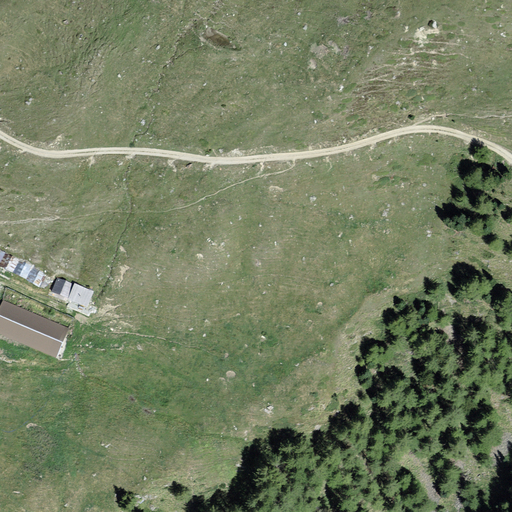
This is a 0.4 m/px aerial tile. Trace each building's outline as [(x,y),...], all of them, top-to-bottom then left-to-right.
[(19,260),(1,252),(0,254),(0,262),(1,263),(0,265),(14,271),(19,260)] [(31,268),(20,262),(15,272),(26,277),(31,268)] [(45,275),(33,269),(28,279),(39,286),(45,275)] [(72,284),(57,279),(52,291),(67,297),(72,284)] [(92,292),(75,285),(69,298),(86,305),(92,292)] [(72,331),(4,303),(0,312),(0,336),(60,361),(72,331)]
